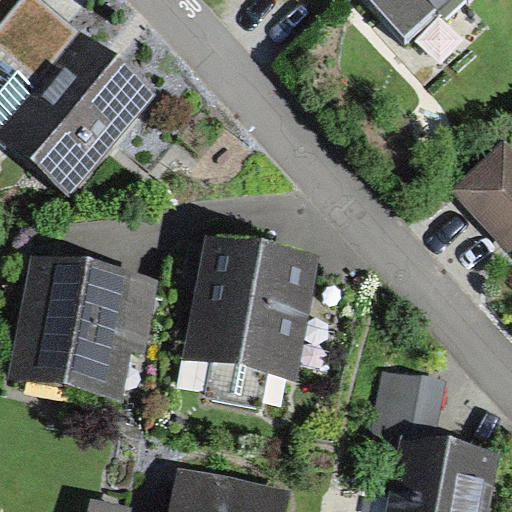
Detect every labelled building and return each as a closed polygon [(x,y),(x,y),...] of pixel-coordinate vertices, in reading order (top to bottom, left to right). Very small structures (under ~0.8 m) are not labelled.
[(458,0),(358,0),(403,50),(458,0)] [(0,42),(0,143),(63,194),(140,99),(28,8),(0,42)] [(511,250),(511,180),(496,164),(461,198),(511,250)] [(284,379),(301,272),(208,257),(191,364),(284,379)] [(129,288),(29,272),(9,391),(109,408),(129,288)] [(388,431),(451,432),(452,378),(389,378),(388,431)] [(476,511),(484,466),(396,452),(386,511),(476,511)] [(284,511),(289,488),(175,467),(168,508),(92,494),(88,511),(284,511)]
